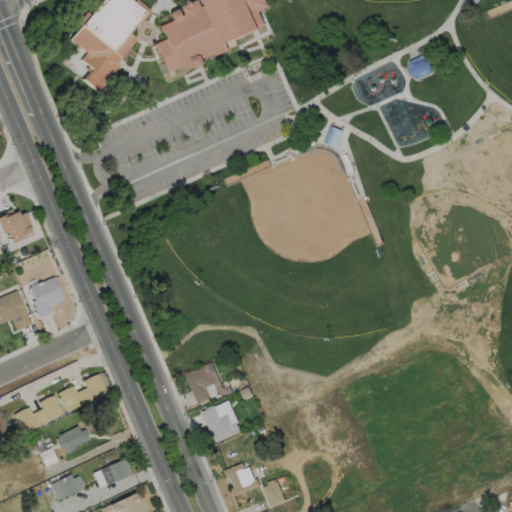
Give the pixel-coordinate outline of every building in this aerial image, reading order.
[(129,0),(100,0),(64,47),(93,70),(83,83),(97,94),(120,68),(117,66),(138,40),(130,34),(146,14),(129,0)] [(168,14),(172,22),(159,28),(164,38),(151,44),(165,74),(184,65),(187,71),(204,63),(202,58),(213,53),(215,58),(230,51),(227,44),(258,30),(252,16),(269,8),(265,0),(207,0),(205,1),(207,6),(197,11),(193,3),(168,14)] [(417,58),(411,62),(409,72),(418,81),(433,75),(434,61),(427,55),(417,58)] [(329,126),(323,141),(337,147),(343,131),(329,126)] [(0,213),(11,209),(13,213),(17,211),(19,215),(24,213),(24,214),(26,214),(31,227),(28,228),(31,235),(11,244),(6,232),(1,234),(0,231),(0,213)] [(50,311),(36,317),(34,312),(35,312),(30,301),(32,300),(27,287),(52,276),(62,299),(48,305),(50,311)] [(0,297),(16,291),(28,320),(29,319),(31,324),(15,331),(10,320),(0,324),(0,297)] [(209,361),(221,388),(228,385),(231,391),(225,394),(223,391),(196,403),(183,372),(209,361)] [(96,373),(105,392),(64,411),(55,392),(62,388),(71,385),(74,391),(83,387),(80,380),(87,376),(96,373)] [(51,394),(60,413),(20,432),(11,414),(18,409),(26,406),(29,413),(39,408),(36,402),(43,397),(51,394)] [(212,405),(217,416),(225,413),(230,423),(234,421),(235,422),(236,422),(239,430),(212,441),(199,411),(212,405)] [(88,439),(73,447),(73,448),(65,453),(62,447),(58,449),(52,438),(57,436),(56,434),(75,425),(78,431),(82,428),(88,439)] [(129,473),(103,484),(97,469),(122,457),(129,473)] [(241,462),(243,468),(247,466),(252,478),(255,477),(258,485),(244,491),(245,492),(244,495),(242,496),(240,495),(240,493),(232,496),(229,488),(232,486),(231,484),(230,483),(228,480),(229,479),(228,476),(226,476),(227,477),(225,478),(221,470),(241,462)] [(67,473),(70,478),(76,475),(81,487),(55,500),(47,483),(67,473)] [(272,478),(273,481),(275,480),(283,499),(268,505),(260,486),(266,484),(265,481),(272,478)] [(104,511),(101,505),(132,491),(141,511),(104,511)]
